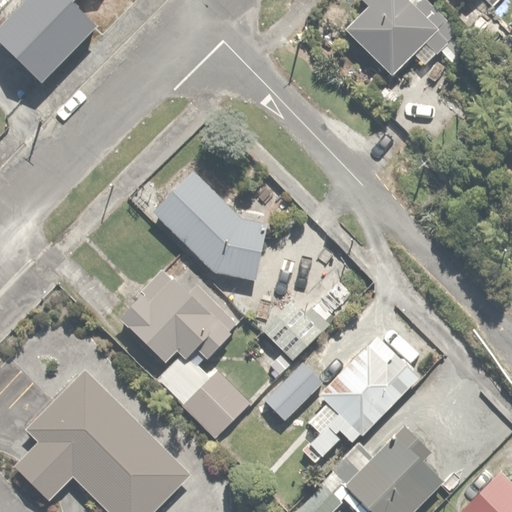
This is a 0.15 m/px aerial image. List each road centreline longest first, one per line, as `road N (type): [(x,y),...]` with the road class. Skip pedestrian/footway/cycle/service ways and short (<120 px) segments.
road 1 (residential): [(511,338),(202,13)]
road 2 (residential): [(0,219),(202,13)]
